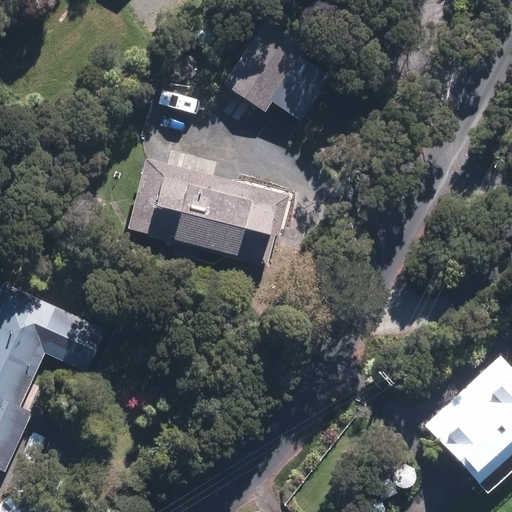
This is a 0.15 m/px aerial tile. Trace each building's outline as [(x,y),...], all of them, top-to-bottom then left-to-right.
[(304,52),(261,24),(220,86),(263,114),(304,52)] [(221,91),(167,82),(162,109),(217,117),(221,91)] [(229,181),(142,159),(123,232),(124,232),(267,266),(272,237),(282,237),(292,194),(241,180),(229,181)] [(103,330),(0,283),(0,471),(3,473),(30,414),(18,408),(43,354),(84,372),(103,330)] [(511,372),(497,356),(421,425),(475,485),(511,450),(511,372)] [(40,511),(18,487),(0,503),(0,511),(40,511)]
